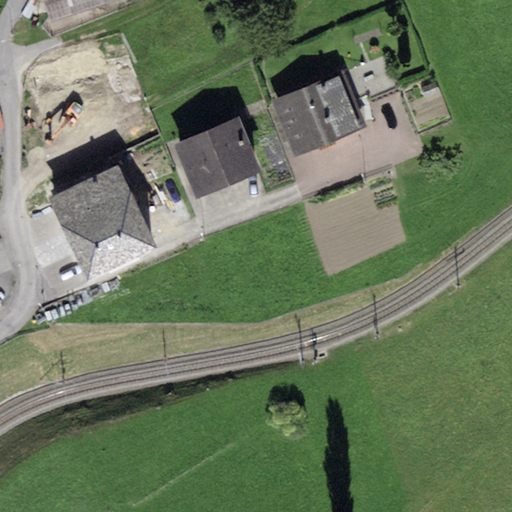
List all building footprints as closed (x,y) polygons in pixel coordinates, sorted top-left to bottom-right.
[(46,0),(53,22),(122,0),(46,0)] [(110,61),(120,109),(147,102),(131,57),(110,61)] [(110,61),(28,76),(39,131),(121,116),(120,109),(110,61)] [(344,72),(273,101),(296,157),(367,128),(344,72)] [(241,119),(175,147),(198,202),(264,174),(241,119)] [(114,167),(49,200),(89,280),(155,246),(114,167)] [(160,191),(139,201),(144,213),(166,203),(160,191)]
